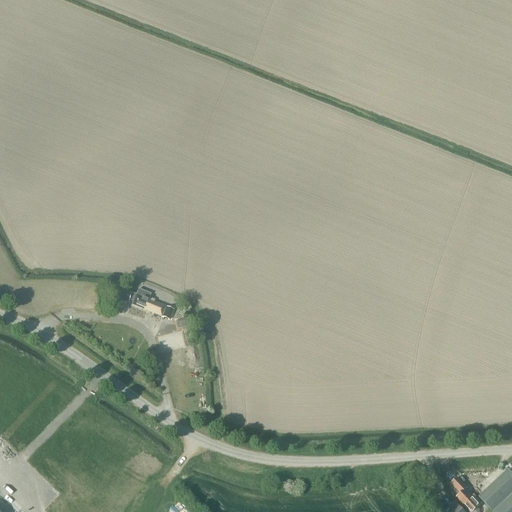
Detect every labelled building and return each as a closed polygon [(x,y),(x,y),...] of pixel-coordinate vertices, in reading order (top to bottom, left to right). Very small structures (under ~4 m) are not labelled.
[(174,310),(166,306),(154,301),(155,300),(149,298),(151,294),(138,289),(136,294),(131,293),(116,290),(115,300),(128,303),(129,301),(133,301),(131,305),(169,321),(174,310)] [(189,325),(187,318),(175,321),(177,328),(189,325)] [(170,342),(178,339),(175,331),(167,335),(170,342)] [(511,511),(511,475),(507,471),(479,497),(492,511),(511,511)] [(479,511),(476,508),(482,502),(474,494),(472,497),(465,490),(467,488),(457,478),(451,484),(460,494),(456,498),(469,511),(479,511)]
